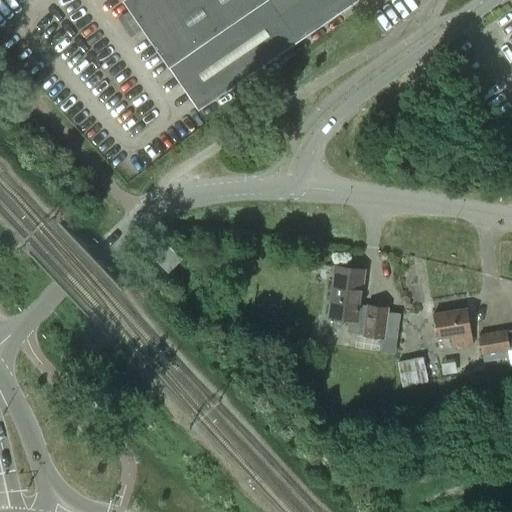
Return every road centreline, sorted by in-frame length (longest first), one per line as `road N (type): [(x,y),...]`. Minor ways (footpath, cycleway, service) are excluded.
road 1 (unclassified): [(0,338),(136,216),(228,190),(298,189)]
road 2 (unclassified): [(298,189),(321,132),(342,110),(494,0)]
road 3 (unclassified): [(511,218),(298,189)]
road 4 (tertiary): [(66,511),(0,380)]
